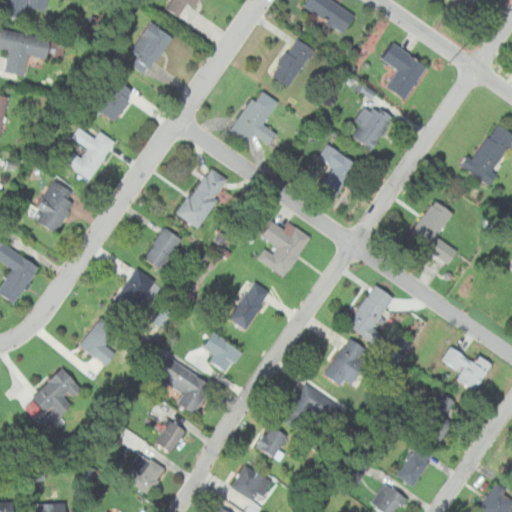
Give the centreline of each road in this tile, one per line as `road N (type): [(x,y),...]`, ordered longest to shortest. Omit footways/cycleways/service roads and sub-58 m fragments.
road 1 (residential): [(174,511),(204,454),(511,16)]
road 2 (residential): [(0,344),(28,329),(262,0)]
road 3 (residential): [(511,356),(173,126)]
road 4 (residential): [(511,96),(373,0)]
road 5 (residential): [(433,511),(511,400)]
